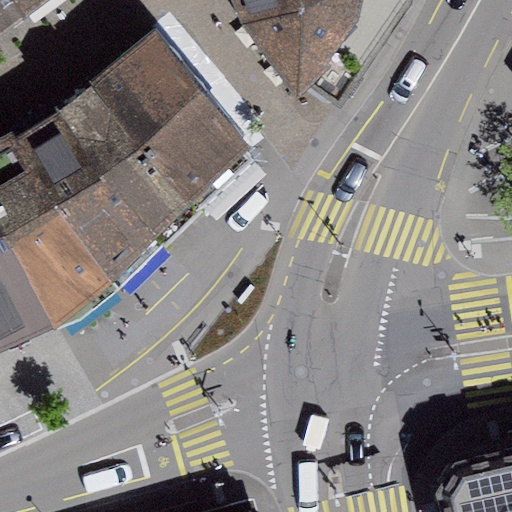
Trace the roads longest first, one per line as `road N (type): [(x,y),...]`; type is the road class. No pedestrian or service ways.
road 1 (primary): [(329,377),(329,296),(352,225),(480,0)]
road 2 (residential): [(0,493),(329,377)]
road 3 (primary): [(511,337),(329,377)]
road 4 (primary): [(357,511),(329,377)]
